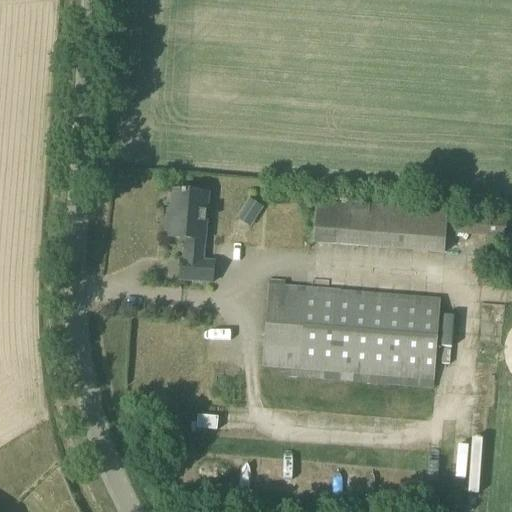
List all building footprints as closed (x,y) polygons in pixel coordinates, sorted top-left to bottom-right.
[(203,262),(207,195),(174,192),(171,220),(167,220),(165,240),(185,241),(184,261),(181,261),(179,281),(214,284),(215,263),(203,262)] [(263,208),(248,198),(239,211),(254,221),(263,208)] [(316,202),(313,236),(312,245),(443,255),(445,234),(504,240),(506,222),(447,216),(448,202),(432,201),(431,210),(316,202)] [(434,383),(440,300),(268,286),(262,369),(434,383)] [(329,432),(329,444),(360,445),(360,433),(329,432)] [(365,445),(396,449),(397,439),(366,434),(365,445)]
